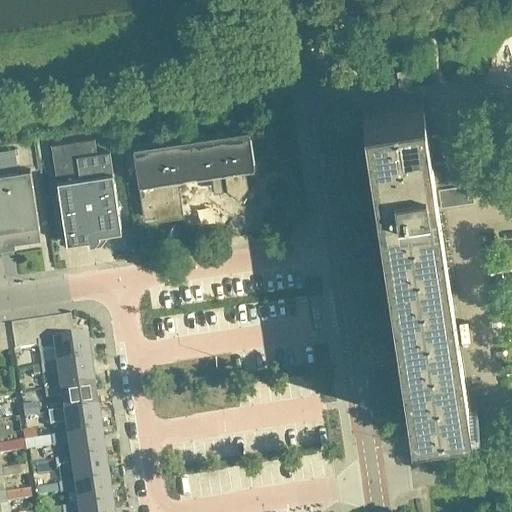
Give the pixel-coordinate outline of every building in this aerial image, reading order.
[(408,70),(396,72),(398,87),(410,85),(408,70)] [(444,162),(430,164),(420,101),(422,101),(421,99),(363,108),(363,110),(364,110),(412,420),(410,420),(410,422),(469,413),(469,411),(468,411),(436,206),(473,200),(472,196),(467,196),(466,187),(471,186),(471,182),(448,186),(444,162)] [(173,179),(223,171),(226,188),(226,190),(238,199),(247,187),(243,156),(251,155),(247,127),(238,128),(132,144),(143,218),(178,212),(178,208),(173,179)] [(121,231),(109,151),(96,152),(94,138),(51,145),(65,243),(88,240),(88,244),(94,243),(99,237),(98,234),(121,231)] [(40,240),(29,170),(0,174),(0,251),(1,251),(9,250),(12,245),(13,244),(40,240)] [(74,340),(71,316),(59,318),(62,342),(74,340)] [(62,342),(59,318),(47,320),(50,340),(55,340),(55,343),(62,342)] [(50,340),(47,320),(35,322),(38,342),(50,340)] [(38,342),(35,322),(23,324),(27,348),(38,346),(37,342),(38,342)] [(27,348),(23,324),(12,325),(15,350),(27,348)] [(57,363),(58,368),(90,363),(87,339),(74,340),(62,342),(55,343),(55,340),(50,340),(38,342),(37,342),(38,346),(38,351),(55,349),(57,363)] [(61,387),(61,392),(94,387),(90,363),(58,368),(57,363),(41,366),(42,376),(59,373),(61,387)] [(64,410),(65,415),(97,411),(94,387),(61,392),(61,387),(44,390),(46,399),(62,396),(64,410)] [(35,406),(22,407),(24,418),(36,417),(35,406)] [(68,434),(68,439),(101,434),(97,411),(65,415),(64,410),(48,413),(50,427),(66,424),(68,434)] [(25,440),(36,439),(35,430),(24,432),(25,440)] [(71,458),(72,463),(104,458),(101,434),(68,439),(68,434),(51,437),(52,446),(69,444),(71,458)] [(41,438),(36,439),(25,440),(26,450),(52,447),(52,446),(51,437),(41,438)] [(15,442),(0,444),(0,455),(17,453),(15,442)] [(75,482),(75,487),(108,482),(104,458),(72,463),(71,458),(54,461),(56,470),(73,467),(75,482)] [(20,476),(19,466),(2,469),(3,478),(20,476)] [(78,506),(79,510),(111,505),(108,482),(75,487),(75,482),(58,485),(60,494),(76,491),(78,506)] [(22,490),(5,493),(6,497),(7,502),(23,499),(22,490)]
